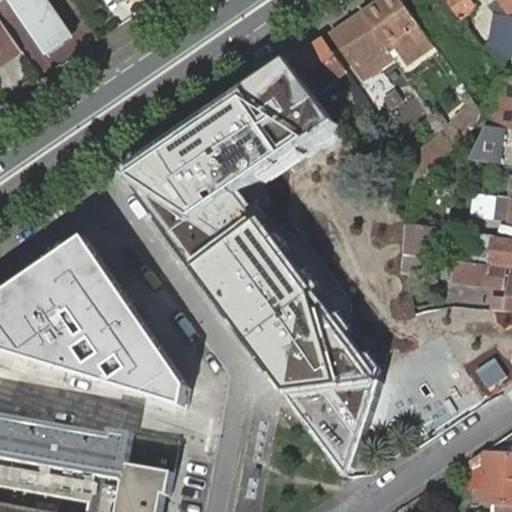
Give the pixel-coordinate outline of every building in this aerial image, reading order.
[(0,0),(0,1),(1,0),(10,0),(46,53),(49,56),(74,38),(72,35),(47,0),(0,0)] [(404,0),(376,0),(361,12),(388,52),(396,46),(411,68),(438,50),(426,31),(404,0)] [(511,0),(497,0),(508,15),(511,12),(511,0)] [(361,12),(333,31),(365,78),(394,59),(388,52),(361,12)] [(511,15),(508,15),(494,13),(490,40),(484,48),(504,78),(511,66),(511,15)] [(0,71),(24,55),(4,25),(0,27),(0,71)] [(325,37),(292,60),(317,94),(350,72),(325,37)] [(292,60),(127,173),(354,478),(384,379),(243,194),(342,126),(317,94),(292,60)] [(511,78),(504,78),(497,129),(511,130),(511,78)] [(482,113),(472,100),(443,127),(457,147),(482,113)] [(443,127),(411,159),(417,167),(426,179),(457,147),(443,127)] [(511,130),(497,129),(489,129),(473,160),(511,164),(511,130)] [(426,179),(417,167),(406,175),(419,193),(426,179)] [(511,197),(476,192),(472,216),(511,221),(511,197)] [(404,254),(420,256),(424,257),(427,227),(407,224),(404,254)] [(511,236),(491,234),(487,265),(508,267),(510,256),(511,256),(511,236)] [(90,240),(0,301),(0,352),(189,410),(192,390),(90,240)] [(401,277),(397,279),(401,279),(406,280),(407,274),(418,275),(420,256),(404,254),(401,277)] [(453,278),(455,261),(446,260),(443,277),(453,278)] [(486,267),(487,265),(455,261),(453,278),(506,286),(508,270),(486,267)] [(511,312),(511,291),(511,299),(492,296),(491,311),(511,312)] [(511,349),(511,315),(485,313),(483,326),(462,324),(463,318),(401,310),(398,337),(416,339),(414,351),(451,355),(448,379),(475,382),(479,346),(511,349)] [(164,511),(167,496),(172,496),(181,444),(114,431),(113,436),(0,415),(0,511),(164,511)] [(511,511),(511,457),(487,456),(485,502),(498,503),(497,511),(511,511)]
